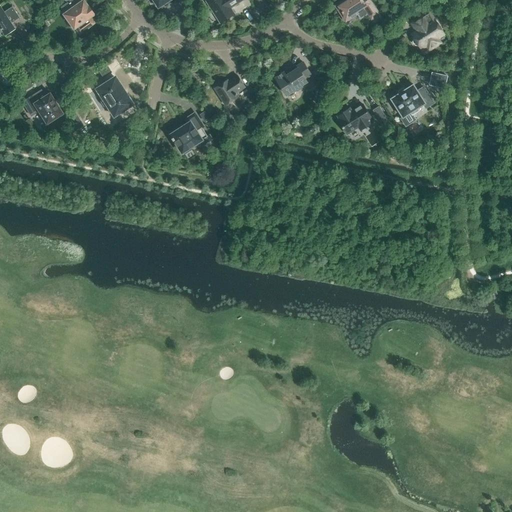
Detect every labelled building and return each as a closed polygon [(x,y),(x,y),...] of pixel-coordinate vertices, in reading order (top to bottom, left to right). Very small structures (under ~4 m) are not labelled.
[(61,7),(61,8),(63,11),(72,25),(74,27),(80,23),(85,30),(96,22),(91,15),(94,13),(89,7),(88,8),(83,1),(82,2),(81,0),(71,0),(68,3),(61,7)] [(207,0),(206,1),(220,23),(234,14),(230,7),(233,5),(234,6),(242,0),(207,0)] [(345,0),(336,6),(340,12),(341,14),(342,14),(346,21),(357,13),(360,19),(368,13),(372,18),(373,18),(375,18),(377,17),(378,16),(378,14),(369,0),(345,0)] [(395,9),(399,14),(404,10),(401,5),(395,9)] [(0,35),(4,33),(5,35),(15,29),(11,23),(19,18),(12,7),(4,12),(0,6),(0,35)] [(413,42),(415,45),(419,45),(421,48),(425,45),(429,50),(441,43),(437,38),(443,34),(429,12),(412,24),(415,29),(417,29),(418,31),(413,35),(415,38),(413,39),(413,42)] [(275,78),(286,95),(294,90),(296,92),(303,88),(301,86),(307,82),(305,79),(311,75),(303,62),(290,71),(292,72),(286,76),(284,72),(275,78)] [(110,69),(106,64),(98,70),(101,75),(110,69)] [(249,83),(254,80),(247,70),(243,73),(249,83)] [(447,78),(436,75),(434,85),(445,88),(447,78)] [(238,97),(236,93),(245,87),(238,76),(228,82),(227,80),(214,88),(225,105),(238,97)] [(106,121),(115,115),(132,104),(127,95),(126,95),(125,94),(124,94),(123,95),(120,90),(120,89),(121,89),(121,88),(121,87),(121,86),(115,78),(98,89),(89,95),(106,121)] [(28,81),(20,86),(24,92),(32,87),(28,81)] [(426,108),(434,103),(425,88),(418,92),(413,85),(391,99),(408,125),(416,120),(412,115),(419,110),(418,108),(423,104),(426,108)] [(22,102),(31,116),(39,111),(47,124),(64,114),(59,106),(55,100),(50,93),(45,96),(41,90),(22,102)] [(338,120),(347,134),(358,127),(360,130),(372,123),(370,119),(372,118),(363,104),(351,112),(349,108),(338,116),(340,119),(338,120)] [(373,110),(382,125),(388,122),(379,107),(373,110)] [(209,119),(204,112),(200,115),(205,121),(209,119)] [(188,123),(179,129),(177,128),(170,132),(171,134),(170,135),(172,138),(173,141),(174,140),(182,153),(183,152),(184,154),(192,149),(190,148),(209,136),(209,135),(207,136),(202,128),(204,127),(195,114),(186,119),(188,123)]
